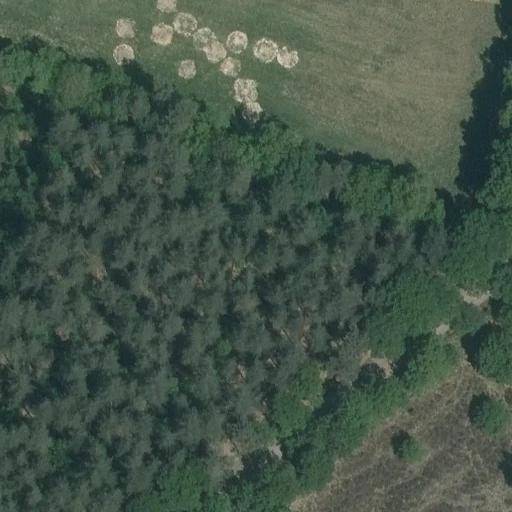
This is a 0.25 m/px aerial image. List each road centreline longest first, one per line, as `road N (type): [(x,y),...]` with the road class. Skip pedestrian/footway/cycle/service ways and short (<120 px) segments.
road 1 (track): [(511,250),(378,247),(0,105)]
road 2 (track): [(511,265),(196,511)]
